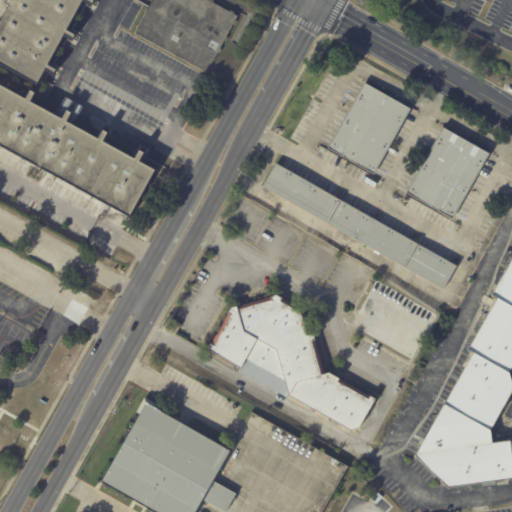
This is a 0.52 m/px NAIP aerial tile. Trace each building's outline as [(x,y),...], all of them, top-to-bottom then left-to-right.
[(9,0),(0,18),(0,64),(35,83),(78,0),(9,0)] [(241,14),(208,73),(138,34),(140,30),(138,29),(141,25),(142,26),(149,13),(147,13),(150,8),(152,9),(156,0),(211,0),(213,1),(213,0),(216,0),(220,2),(219,3),(234,12),(235,10),(241,14)] [(0,83),(29,99),(34,90),(39,93),(34,102),(66,119),(71,110),(72,111),(77,103),(82,106),(72,122),(102,139),(107,130),(112,133),(108,142),(139,159),(144,151),(149,153),(144,162),(159,170),(133,218),(44,169),(42,173),(37,170),(39,166),(0,144),(0,83)] [(364,84),(410,109),(374,176),(328,150),(364,84)] [(442,128),(488,154),(453,219),(406,193),(442,128)] [(281,167),(456,267),(443,291),(263,188),(277,164),(281,167)] [(511,481),(448,490),(415,458),(472,354),(467,351),(496,299),(491,297),(511,259),(511,366),(507,375),(511,391),(489,432),(491,446),(511,442),(511,481)] [(435,315),(410,360),(365,334),(362,334),(361,328),(362,328),(359,316),(358,316),(356,310),(359,310),(376,279),(435,315)] [(350,431),(289,395),(289,396),(207,349),(211,343),(212,344),(229,314),(227,312),(231,307),(237,305),(238,309),(271,300),(270,296),(277,294),(281,298),(284,297),(305,309),(314,336),(315,340),(316,339),(325,373),(327,372),(338,379),(340,377),(370,395),(369,396),(375,399),(359,428),(350,431)] [(177,421),(230,451),(213,481),(238,494),(237,495),(241,497),(236,505),(233,503),(228,511),(223,511),(202,500),(195,511),(152,511),(100,483),(138,413),(146,398),(164,408),(162,413),(177,421)] [(382,496),(383,497),(376,504),(371,498),(377,491),(382,496)]
